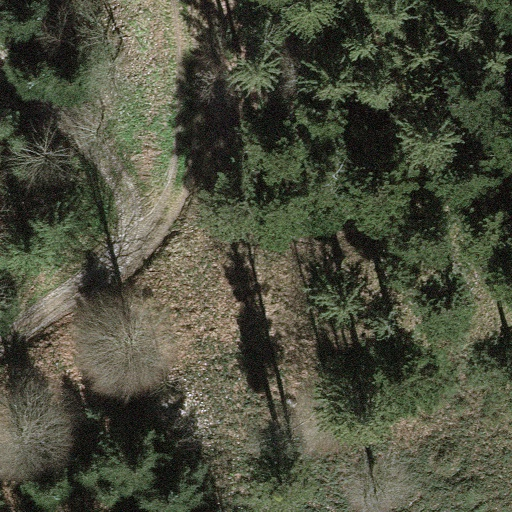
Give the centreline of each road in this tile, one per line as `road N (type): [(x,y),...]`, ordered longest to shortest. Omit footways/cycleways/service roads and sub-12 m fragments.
road 1 (track): [(0,61),(45,94),(99,153),(125,184),(130,210),(123,249),(0,341)]
road 2 (track): [(123,249),(163,208),(180,167),(191,37),(183,0)]
